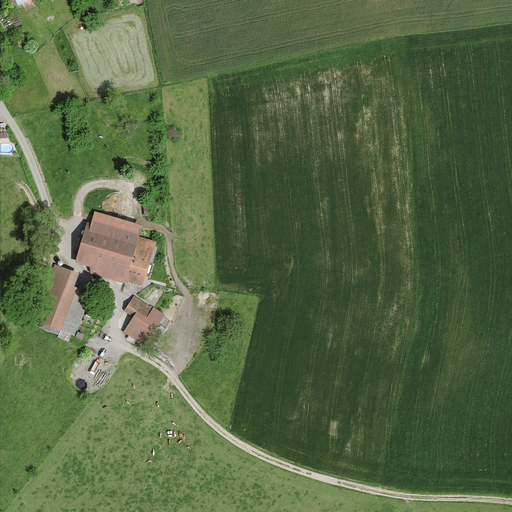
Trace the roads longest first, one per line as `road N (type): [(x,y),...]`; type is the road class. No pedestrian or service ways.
road 1 (track): [(511,503),(411,498),(259,457),(207,420),(160,369)]
road 2 (unclassified): [(0,104),(37,177),(62,254),(111,293),(115,341),(160,369)]
